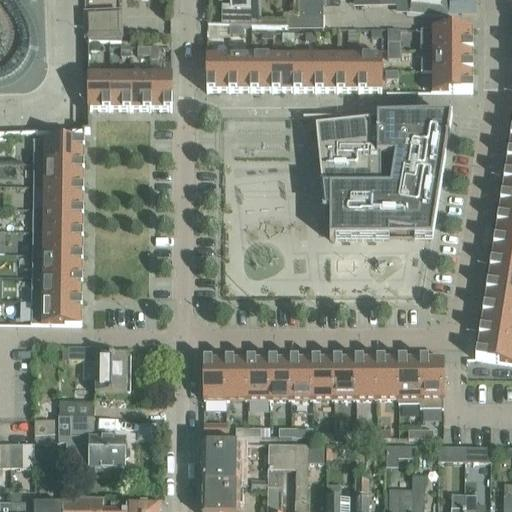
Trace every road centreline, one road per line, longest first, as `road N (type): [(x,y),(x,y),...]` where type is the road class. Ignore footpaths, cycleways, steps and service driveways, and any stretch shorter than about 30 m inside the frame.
road 1 (residential): [(493,0),(492,111),(459,321),(449,336),(183,340)]
road 2 (residential): [(183,340),(189,0)]
road 3 (residential): [(183,340),(179,511)]
